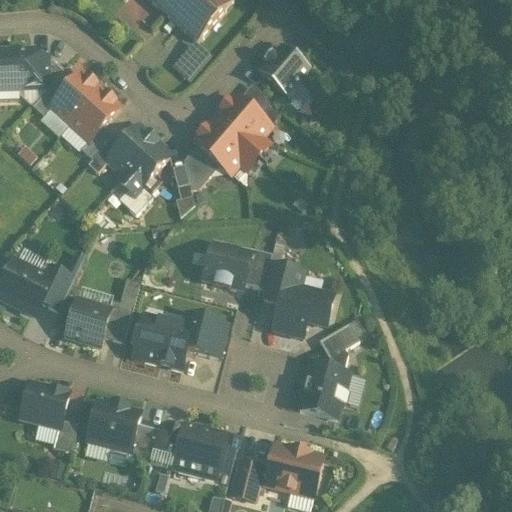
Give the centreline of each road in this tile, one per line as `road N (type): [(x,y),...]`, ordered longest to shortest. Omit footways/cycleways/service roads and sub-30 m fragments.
road 1 (residential): [(0,24),(61,23),(175,124),(275,12)]
road 2 (residential): [(251,423),(17,357)]
